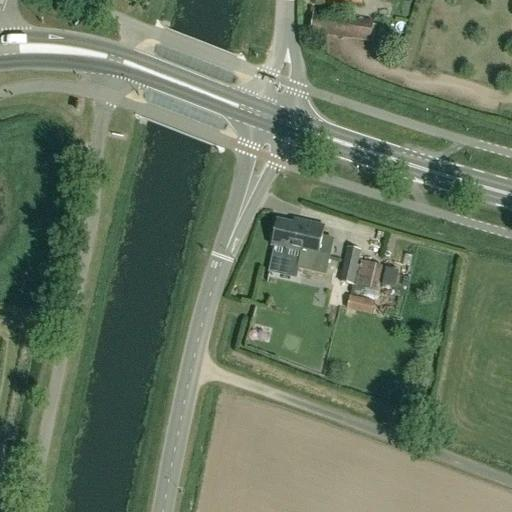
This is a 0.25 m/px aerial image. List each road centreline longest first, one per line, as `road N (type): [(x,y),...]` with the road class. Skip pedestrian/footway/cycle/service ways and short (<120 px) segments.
road 1 (unclassified): [(120,61),(100,118),(90,224),(31,511)]
road 2 (tertiary): [(160,511),(200,330),(276,120)]
road 3 (secondary): [(511,194),(276,120)]
road 4 (secondary): [(276,120),(120,61)]
road 5 (unclassified): [(276,120),(289,49),(286,0)]
road 6 (secondary): [(120,61),(74,51),(0,51)]
